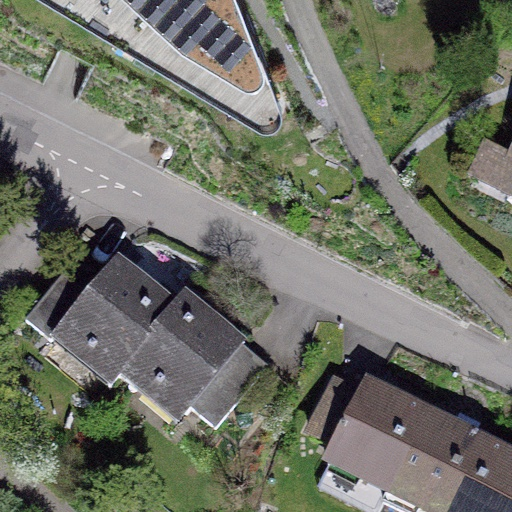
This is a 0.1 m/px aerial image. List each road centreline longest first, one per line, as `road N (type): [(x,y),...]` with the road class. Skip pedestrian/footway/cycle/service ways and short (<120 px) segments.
road 1 (residential): [(511,365),(87,168)]
road 2 (residential): [(87,168),(0,280)]
